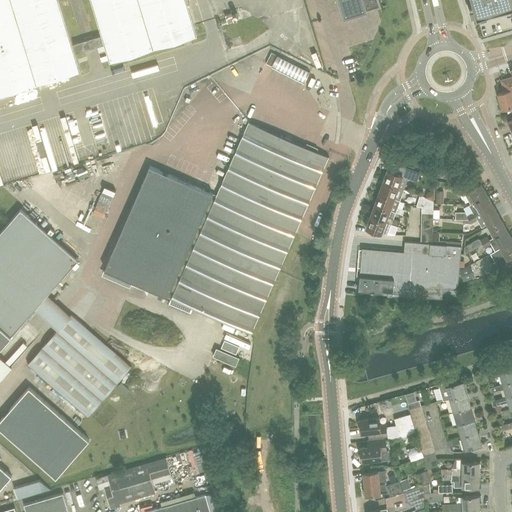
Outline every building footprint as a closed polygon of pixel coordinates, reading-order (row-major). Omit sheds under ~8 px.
[(59,0),(0,0),(0,92),(80,68),(76,55),(90,51),(88,42),(74,47),(59,0)] [(197,33),(186,0),(91,0),(103,38),(88,42),(90,51),(105,46),(109,60),(197,33)] [(340,0),(344,13),(380,3),(379,0),(340,0)] [(511,6),(511,0),(471,0),(477,17),(511,6)] [(312,70),(278,54),(273,65),(306,81),(312,70)] [(511,85),(510,78),(502,81),(506,91),(498,94),(502,109),(511,106),(511,85)] [(112,153),(154,142),(151,131),(154,128),(146,126),(140,104),(135,105),(132,94),(126,105),(125,101),(122,111),(118,108),(116,114),(120,126),(113,124),(112,126),(111,120),(103,122),(101,115),(95,116),(93,123),(91,124),(94,135),(96,136),(99,151),(103,152),(108,151),(112,153)] [(328,157),(248,121),(216,195),(149,165),(103,268),(250,334),(295,233),(328,157)] [(407,167),(405,174),(418,179),(420,172),(421,172),(407,167)] [(388,169),(383,181),(398,187),(403,175),(388,169)] [(394,199),(398,187),(383,181),(379,193),(394,199)] [(487,195),(481,183),(465,192),(471,204),(475,202),(487,195)] [(400,201),(405,189),(398,187),(394,199),(400,201)] [(405,210),(398,207),(400,201),(394,199),(379,193),(375,204),(390,210),(403,215),(405,210)] [(417,206),(421,207),(433,207),(433,201),(420,195),(417,206)] [(469,219),(481,212),(493,206),(487,195),(475,202),(471,204),(468,205),(472,213),(467,215),(465,212),(455,212),(455,219),(469,220),(469,219)] [(388,216),(390,210),(375,204),(370,216),(386,222),(391,224),(398,227),(400,222),(393,219),(393,218),(388,216)] [(493,206),(481,212),(469,219),(469,220),(471,223),(478,220),(482,227),(487,224),(493,221),(494,223),(500,219),(493,206)] [(0,348),(11,336),(11,335),(78,259),(21,209),(0,232),(0,348)] [(381,233),(380,234),(387,234),(391,224),(386,222),(370,216),(370,217),(368,217),(365,223),(367,224),(366,228),(381,233)] [(494,237),(506,230),(500,219),(494,223),(493,221),(487,224),(494,237)] [(495,251),(511,241),(511,240),(506,230),(494,237),(489,240),(483,244),(485,248),(491,244),(495,251)] [(483,244),(489,240),(487,237),(480,240),(479,238),(464,246),(464,254),(483,244)] [(362,247),(360,267),(358,267),(357,276),(359,276),(358,289),(407,294),(407,295),(416,296),(417,285),(442,288),(441,298),(456,300),(461,246),(405,241),(404,251),(362,247)] [(495,262),(491,263),(492,269),(506,266),(505,260),(506,259),(511,255),(511,241),(495,251),(500,261),(495,262)] [(469,268),(460,272),(463,281),(464,282),(473,278),(469,268)] [(27,363),(88,416),(131,366),(106,345),(70,314),(27,363)] [(511,380),(511,363),(509,364),(510,368),(499,371),(503,383),(511,380)] [(264,365),(259,417),(269,418),(274,366),(264,365)] [(467,394),(463,381),(457,383),(456,380),(439,385),(443,401),(450,399),(467,394)] [(511,380),(503,383),(503,384),(490,388),(492,393),(505,389),(507,396),(511,394),(511,380)] [(0,427),(56,477),(89,440),(76,429),(29,387),(0,419),(0,427)] [(405,394),(408,403),(415,401),(412,392),(405,394)] [(471,406),(467,394),(450,399),(454,411),(471,406)] [(511,408),(511,394),(507,396),(494,400),(495,405),(508,401),(510,408),(511,408)] [(415,401),(408,403),(409,410),(421,406),(419,400),(415,401)] [(411,415),(423,412),(421,406),(409,410),(411,415)] [(474,419),(471,406),(454,411),(458,424),(474,419)] [(425,418),(423,412),(411,415),(413,421),(425,418)] [(417,434),(416,433),(415,427),(413,421),(411,415),(396,419),(398,426),(402,438),(417,434)] [(237,416),(226,423),(231,431),(241,424),(237,416)] [(402,438),(398,426),(385,428),(385,425),(379,425),(378,418),(360,419),(360,420),(358,420),(358,426),(360,426),(361,433),(369,432),(369,438),(386,436),(389,436),(390,438),(402,438)] [(426,423),(425,418),(413,421),(415,427),(426,423)] [(478,432),(474,419),(458,424),(461,436),(478,432)] [(511,422),(500,426),(502,431),(511,427),(511,422)] [(428,429),(426,423),(415,427),(416,433),(428,429)] [(430,435),(428,429),(416,433),(417,434),(417,435),(418,439),(430,435)] [(465,449),(482,444),(478,432),(461,436),(465,449)] [(432,441),(430,435),(418,439),(420,444),(432,441)] [(384,439),(367,440),(368,446),(360,447),(361,454),(359,454),(360,460),(362,460),(380,459),(380,451),(386,450),(384,439)] [(433,447),(432,441),(420,444),(421,446),(422,450),(433,447)] [(421,446),(407,450),(410,461),(424,457),(424,456),(422,450),(421,446)] [(435,453),(433,447),(422,450),(424,456),(435,453)] [(435,453),(424,456),(424,457),(428,470),(433,468),(431,462),(437,460),(435,453)] [(119,503),(155,492),(150,476),(170,470),(166,458),(97,478),(100,489),(105,488),(111,508),(120,505),(119,503)] [(451,468),(451,469),(444,469),(444,474),(462,474),(479,475),(479,462),(463,462),(462,468),(451,468)] [(0,487),(11,475),(0,465),(0,487)] [(432,481),(428,470),(416,474),(420,485),(432,481)] [(403,489),(400,481),(386,486),(385,483),(387,483),(385,471),(378,471),(363,472),(365,495),(381,494),(381,493),(388,493),(390,497),(404,492),(403,489)] [(479,487),(479,475),(462,474),(444,474),(444,479),(451,480),(451,481),(462,481),(462,487),(479,487)] [(31,481),(41,489),(44,485),(35,477),(31,481)] [(425,501),(424,493),(423,485),(403,493),(406,502),(411,505),(414,504),(416,510),(426,506),(425,501)] [(447,499),(461,495),(460,490),(446,494),(447,499)] [(66,494),(69,506),(74,505),(71,492),(66,494)] [(439,492),(430,493),(424,493),(425,501),(442,500),(442,492),(439,492)] [(68,511),(63,493),(24,504),(26,511),(68,511)] [(207,511),(211,511),(206,494),(145,511),(207,511)] [(480,508),(479,495),(462,496),(463,503),(449,504),(449,510),(480,508)]
